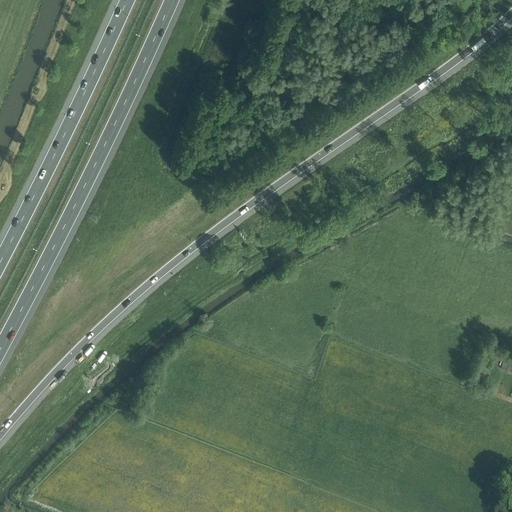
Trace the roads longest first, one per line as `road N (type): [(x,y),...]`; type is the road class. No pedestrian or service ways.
road 1 (motorway): [(0,436),(146,286),(511,13)]
road 2 (motorway): [(0,348),(170,0)]
road 3 (motorway): [(128,0),(0,263)]
